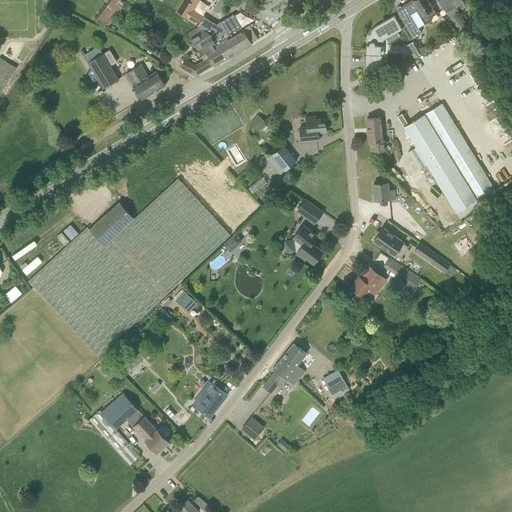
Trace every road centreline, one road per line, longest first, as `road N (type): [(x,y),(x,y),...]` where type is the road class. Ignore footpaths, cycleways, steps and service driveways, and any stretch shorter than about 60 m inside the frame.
road 1 (unclassified): [(124,511),(213,427),(347,252),(356,215),(343,79),(348,10)]
road 2 (tertiary): [(0,220),(292,44)]
